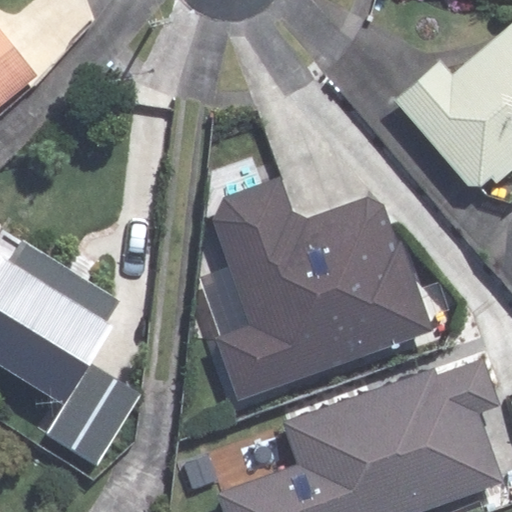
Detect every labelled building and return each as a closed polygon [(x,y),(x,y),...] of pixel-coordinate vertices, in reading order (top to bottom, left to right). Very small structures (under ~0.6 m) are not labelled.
[(385,95),(459,181),(476,165),(488,178),(511,157),(511,11),(444,71),(430,56),(385,95)] [(0,93),(28,71),(0,35),(0,93)] [(227,196),(214,222),(249,325),(216,335),(236,397),(434,331),(403,239),(397,241),(385,202),(364,198),(307,216),(291,210),(281,178),(227,196)] [(0,367),(51,398),(102,317),(93,312),(104,294),(9,235),(0,251),(0,367)] [(217,494),(223,511),(422,511),(504,483),(480,413),(504,405),(488,359),(437,376),(434,370),(283,423),(298,466),(217,494)] [(86,362),(43,432),(89,461),(132,391),(86,362)]
